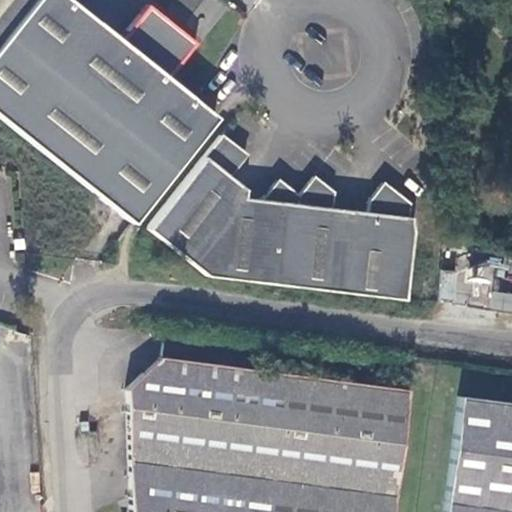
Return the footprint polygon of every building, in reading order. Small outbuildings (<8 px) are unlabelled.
[(0,118),(129,221),(213,117),(193,101),(164,77),(192,43),(146,6),(133,24),(120,42),(69,0),(30,0),(0,38),(0,118)] [(0,0),(0,38),(30,0),(0,0)] [(244,153),(218,133),(142,227),(202,276),(402,299),(411,229),(410,215),(408,215),(409,202),(381,180),(366,201),(365,210),(331,206),(332,190),(312,174),(296,193),(275,176),(259,198),(242,196),(243,187),(227,175),(244,153)] [(453,271),(437,270),(436,299),(451,300),(453,271)] [(389,511),(403,394),(154,362),(122,393),(126,511),(389,511)] [(511,511),(511,404),(454,397),(440,511),(511,511)]
